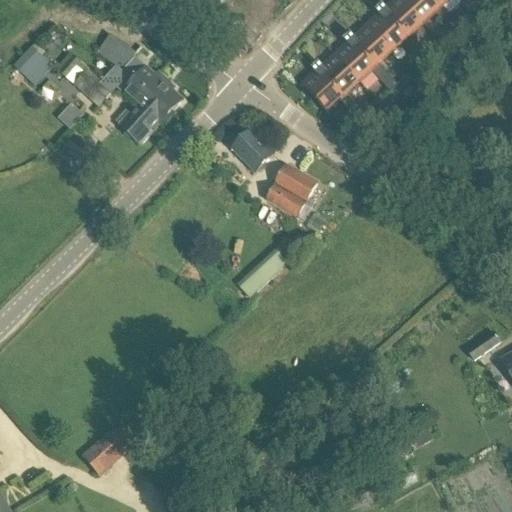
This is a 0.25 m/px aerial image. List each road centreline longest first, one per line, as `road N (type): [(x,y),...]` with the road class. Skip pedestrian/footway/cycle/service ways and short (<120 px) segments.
road 1 (tertiary): [(0,329),(242,84)]
road 2 (residential): [(511,265),(242,84)]
road 3 (tertiary): [(242,84),(114,0)]
